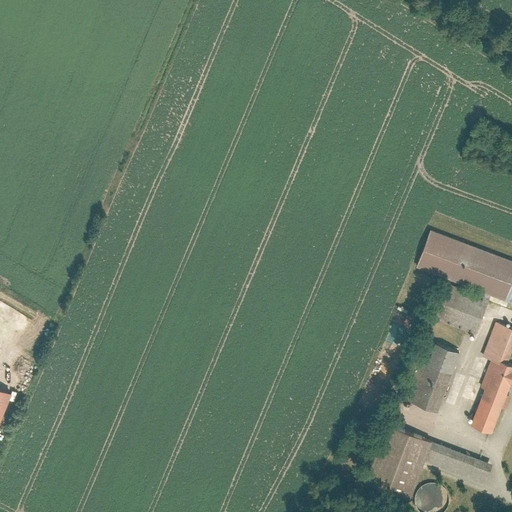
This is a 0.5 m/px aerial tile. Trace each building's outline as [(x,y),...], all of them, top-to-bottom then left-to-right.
[(511,258),(430,228),(416,265),(511,300),(511,258)] [(432,316),(476,333),(490,296),(445,280),(432,316)] [(511,353),(511,326),(494,319),(481,354),(491,358),(466,421),(492,432),(511,385),(511,360),(510,359),(511,353)] [(438,410),(460,350),(435,340),(427,361),(412,356),(398,395),(438,410)] [(0,417),(10,392),(0,387),(0,417)] [(484,483),(492,462),(389,421),(368,473),(413,491),(426,460),(484,483)]
